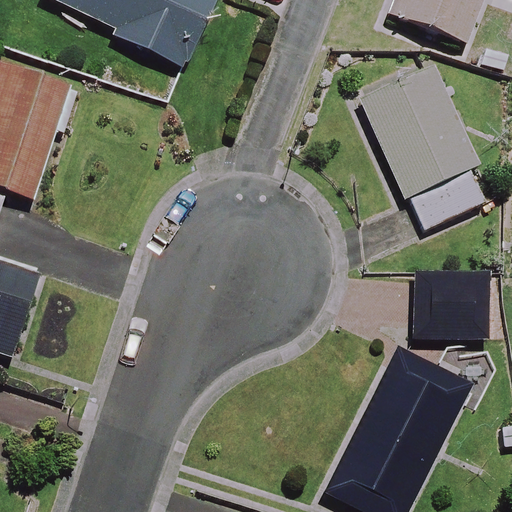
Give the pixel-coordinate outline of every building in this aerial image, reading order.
[(40,0),(39,4),(116,38),(113,45),(183,76),(215,0),(40,0)] [(397,0),(389,26),(467,51),(483,0),(397,0)] [(67,97),(0,75),(0,197),(31,207),(67,97)] [(481,212),(430,80),(356,109),(394,206),(406,201),(420,236),(481,212)] [(34,285),(0,274),(0,361),(9,364),(34,285)] [(485,345),(486,286),(414,285),(412,343),(485,345)] [(411,511),(469,397),(395,360),(324,502),(343,511),(411,511)]
